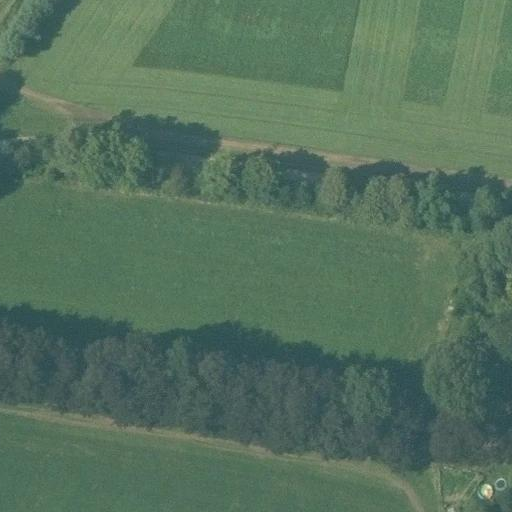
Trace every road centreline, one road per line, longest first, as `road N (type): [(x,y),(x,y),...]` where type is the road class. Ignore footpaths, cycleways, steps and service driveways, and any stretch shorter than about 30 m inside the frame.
road 1 (track): [(0,369),(511,449)]
road 2 (track): [(0,149),(46,140),(511,207)]
